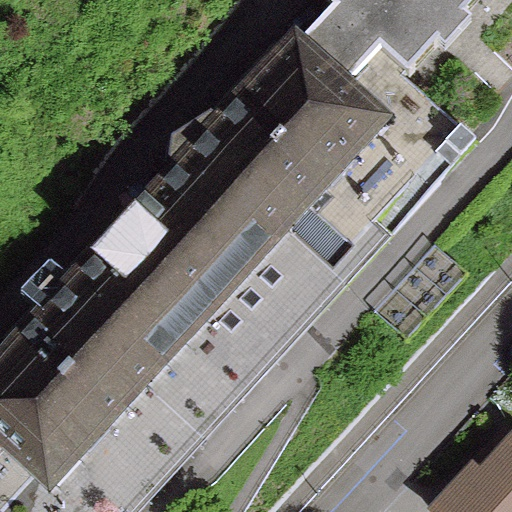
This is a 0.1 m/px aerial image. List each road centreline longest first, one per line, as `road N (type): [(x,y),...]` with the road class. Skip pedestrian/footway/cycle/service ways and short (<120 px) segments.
road 1 (residential): [(511,130),(161,511)]
road 2 (residential): [(511,365),(378,511)]
